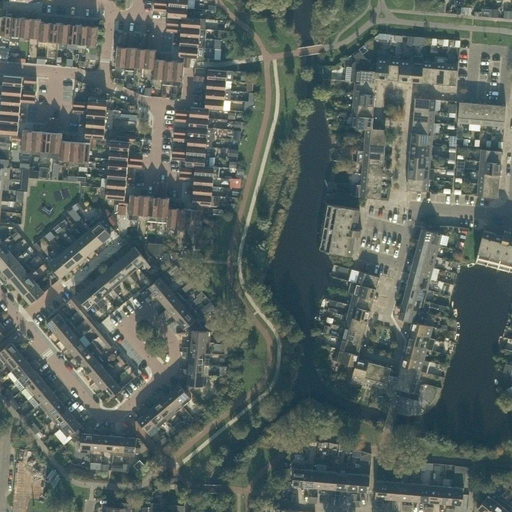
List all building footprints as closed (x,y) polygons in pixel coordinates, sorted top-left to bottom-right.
[(187,17),(188,8),(169,6),(168,16),(182,18),(182,17),(187,17)] [(49,41),(50,22),(50,20),(51,16),(45,15),(45,19),(45,22),(41,21),(39,38),(39,40),(49,41)] [(0,33),(0,37),(10,41),(10,35),(11,35),(12,16),(2,16),(1,29),(1,30),(1,31),(1,32),(1,33),(0,33)] [(10,35),(10,41),(14,41),(20,42),(20,36),(22,17),(12,16),(11,35),(10,35)] [(30,37),(31,18),(22,17),(20,36),(30,37)] [(68,43),(70,17),(64,17),(64,21),(65,21),(65,23),(60,23),(58,42),(68,43)] [(75,22),(76,18),(70,17),(68,43),(77,43),(79,25),(74,24),(74,22),(75,22)] [(182,18),(181,27),(205,29),(206,19),(187,17),(182,17),(182,18)] [(41,19),(31,18),(30,37),(39,38),(41,21),(41,19)] [(58,42),(60,23),(50,22),(49,41),(58,42)] [(87,44),(88,25),(79,25),(77,43),(87,44)] [(97,45),(99,26),(88,25),(87,44),(97,45)] [(181,27),(179,26),(167,25),(167,31),(172,32),(179,32),(179,31),(181,31),(180,36),(205,38),(206,29),(205,29),(181,27)] [(115,65),(115,69),(125,70),(125,69),(125,66),(126,66),(127,47),(127,45),(128,33),(123,32),(122,44),(123,44),(123,46),(117,46),(115,65)] [(125,69),(125,70),(134,70),(135,70),(135,66),(137,48),(132,47),(132,45),(133,45),(134,33),(128,33),(127,45),(127,47),(126,66),(125,66),(125,69)] [(152,47),(153,35),(147,34),(146,46),(146,48),(145,67),(154,68),(155,59),(156,59),(156,49),(151,49),(151,47),(152,47)] [(205,48),(205,38),(180,36),(180,46),(199,47),(205,48)] [(198,57),(199,47),(180,46),(179,56),(184,56),(190,57),(198,57)] [(145,67),(146,48),(137,48),(135,66),(145,67)] [(367,63),(367,70),(376,71),(376,78),(387,79),(390,55),(388,55),(387,59),(377,58),(377,64),(367,63)] [(390,55),(387,79),(389,79),(392,80),(399,80),(399,78),(400,72),(401,60),(391,59),(391,56),(390,55)] [(412,61),(410,81),(415,82),(422,82),(422,80),(423,62),(423,60),(423,57),(422,57),(421,56),(414,56),(413,57),(412,59),(412,61)] [(165,60),(156,59),(155,59),(154,68),(153,78),(163,79),(165,60)] [(186,62),(187,59),(184,59),(184,61),(174,60),(172,84),(182,85),(184,67),(190,67),(190,63),(186,62)] [(174,60),(170,60),(165,60),(163,79),(162,84),(172,84),(174,60)] [(399,78),(399,80),(406,81),(410,81),(412,61),(401,60),(400,72),(399,78)] [(445,82),(444,84),(451,85),(456,85),(458,61),(456,61),(456,64),(446,64),(445,82)] [(352,64),(350,81),(355,81),(370,82),(376,83),(376,78),(376,71),(367,70),(367,63),(354,62),(352,64)] [(422,80),(422,82),(428,83),(433,83),(435,63),(423,62),(422,80)] [(435,63),(433,83),(438,84),(444,84),(445,82),(446,64),(437,63),(435,63)] [(232,81),(233,71),(208,69),(208,74),(207,74),(205,75),(205,76),(205,79),(226,80),(232,81)] [(22,87),(23,77),(4,75),(3,85),(22,87)] [(226,90),(226,80),(205,79),(205,81),(204,81),(204,82),(206,84),(207,84),(207,88),(226,90)] [(351,90),(351,92),(375,94),(375,90),(375,89),(376,83),(370,82),(355,81),(354,91),(351,90)] [(21,96),(22,87),(3,85),(2,95),(21,96)] [(225,100),(226,90),(207,88),(206,98),(225,100)] [(351,92),(351,94),(354,94),(353,104),(365,105),(366,105),(367,105),(372,105),(374,106),(374,99),(375,97),(375,94),(351,92)] [(20,106),(21,96),(2,95),(1,104),(20,106)] [(106,109),(107,99),(88,98),(88,108),(106,109)] [(224,110),(225,100),(206,98),(205,108),(209,108),(209,109),(224,110)] [(414,105),(414,109),(438,111),(438,110),(435,109),(436,99),(417,98),(415,98),(414,105)] [(464,104),(465,102),(460,102),(457,125),(460,126),(460,122),(470,123),(471,105),(464,104)] [(448,112),(456,113),(457,104),(449,103),(448,112)] [(481,127),(483,104),(478,103),(478,105),(471,105),(470,123),(479,124),(479,127),(481,127)] [(19,115),(20,106),(1,104),(0,114),(19,115)] [(349,113),(349,115),(366,116),(373,117),(373,112),(374,106),(372,105),(367,105),(366,105),(365,105),(353,104),(352,113),(349,113)] [(487,106),(487,104),(483,104),(481,127),(483,127),(483,124),(492,125),(494,107),(487,106)] [(504,126),(506,105),(501,105),(501,107),(494,107),(492,125),(502,126),(502,129),(504,129),(504,126)] [(188,111),(188,116),(190,116),(209,118),(209,109),(209,108),(205,108),(191,106),(190,111),(188,111)] [(106,119),(106,109),(88,108),(87,118),(106,119)] [(413,114),(413,121),(415,121),(433,123),(434,113),(438,113),(438,111),(414,109),(413,114)] [(0,123),(19,125),(19,115),(0,114),(0,119),(0,123)] [(190,116),(188,116),(176,115),(175,121),(187,122),(187,121),(189,121),(189,126),(208,128),(209,118),(190,116)] [(349,115),(349,117),(352,117),(351,127),(366,128),(372,128),(372,122),(373,117),(366,116),(349,115)] [(105,129),(106,119),(87,118),(86,127),(105,129)] [(412,128),(412,132),(436,134),(436,132),(438,133),(439,124),(433,123),(415,121),(413,121),(412,128)] [(18,135),(19,125),(0,123),(0,133),(12,135),(12,140),(16,141),(17,137),(20,137),(20,135),(18,135)] [(186,130),(186,135),(188,136),(207,137),(208,128),(189,126),(189,130),(186,130)] [(104,139),(105,129),(86,127),(85,137),(91,138),(97,138),(104,139)] [(362,137),(362,139),(385,141),(386,136),(386,129),(384,129),(372,128),(366,128),(365,138),(362,137)] [(31,155),(33,131),(23,130),(23,135),(20,135),(20,137),(17,137),(16,141),(22,141),(21,149),(21,155),(31,155)] [(41,156),(43,131),(33,131),(31,155),(41,156)] [(50,157),(52,132),(43,131),(41,156),(50,157)] [(62,133),(58,133),(52,132),(50,157),(59,158),(60,152),(61,140),(62,140),(62,133)] [(412,137),(411,144),(413,144),(432,145),(432,136),(436,136),(436,134),(412,132),(412,137)] [(186,140),(185,141),(188,141),(187,145),(206,147),(207,137),(188,136),(186,135),(186,140)] [(130,141),(123,140),(111,139),(110,150),(129,151),(130,141)] [(362,139),(362,141),(365,141),(364,151),(382,152),(385,152),(385,146),(385,141),(362,139)] [(71,141),(62,140),(61,140),(60,152),(59,158),(59,159),(69,160),(71,141)] [(80,142),(77,141),(71,141),(69,160),(79,161),(80,142)] [(90,143),(89,142),(80,142),(79,161),(89,162),(90,148),(90,143)] [(410,150),(410,155),(434,157),(434,155),(431,155),(432,145),(413,144),(411,144),(410,150)] [(185,149),(184,155),(205,156),(206,147),(187,145),(187,149),(185,149)] [(502,156),(502,151),(478,149),(478,151),(481,151),(480,161),(499,162),(499,156),(502,156)] [(128,161),(129,151),(110,150),(109,159),(128,161)] [(360,160),(360,162),(384,164),(384,159),(385,152),(382,152),(364,151),(363,160),(360,160)] [(184,155),(184,160),(186,160),(186,165),(195,166),(195,165),(205,166),(205,165),(205,156),(184,155)] [(410,160),(409,166),(411,166),(424,168),(430,168),(430,158),(434,159),(434,157),(410,155),(410,160)] [(8,167),(9,160),(0,158),(0,178),(13,179),(9,179),(10,168),(8,167)] [(127,170),(128,161),(109,159),(108,169),(127,170)] [(498,169),(499,162),(480,161),(480,171),(476,170),(476,172),(500,174),(500,169),(498,169)] [(360,162),(360,164),(363,164),(362,173),(380,175),(383,175),(383,169),(384,164),(360,162)] [(205,165),(205,166),(195,165),(195,166),(195,175),(213,176),(214,166),(205,165)] [(408,173),(408,178),(432,180),(434,180),(434,169),(430,168),(424,168),(411,166),(409,166),(408,173)] [(126,180),(127,170),(108,169),(108,178),(126,180)] [(500,179),(500,174),(476,172),(476,174),(479,174),(479,184),(497,185),(497,178),(500,179)] [(358,183),(358,185),(382,187),(382,182),(383,175),(380,175),(362,173),(361,183),(358,183)] [(192,175),(192,180),(194,180),(194,184),(213,186),(213,176),(195,175),(192,175)] [(242,177),(231,176),(231,185),(241,186),(242,177)] [(12,184),(13,179),(0,178),(0,189),(2,189),(8,190),(9,184),(12,184)] [(126,189),(126,180),(108,178),(107,188),(126,189)] [(408,182),(407,189),(409,190),(428,191),(428,181),(432,181),(432,180),(408,178),(408,182)] [(212,195),(213,186),(194,184),(193,194),(212,195)] [(496,192),(497,185),(479,184),(478,193),(475,193),(474,195),(498,197),(499,192),(496,192)] [(358,185),(358,186),(361,187),(360,197),(366,197),(375,198),(378,198),(381,198),(381,191),(382,187),(358,185)] [(101,191),(101,198),(106,198),(119,199),(119,205),(123,205),(124,202),(126,202),(127,199),(125,199),(126,189),(107,188),(102,187),(101,191)] [(1,197),(2,189),(0,189),(0,200),(9,201),(9,197),(1,197)] [(139,214),(140,195),(130,194),(130,200),(127,199),(126,202),(124,202),(123,205),(126,206),(129,206),(129,213),(139,214)] [(211,206),(212,195),(193,194),(192,204),(198,204),(204,205),(211,206)] [(148,215),(150,196),(140,195),(139,214),(148,215)] [(148,215),(148,221),(157,221),(158,215),(159,196),(150,196),(148,215)] [(170,197),(165,197),(159,196),(158,215),(157,221),(166,222),(167,216),(168,207),(169,207),(170,197)] [(9,204),(9,201),(0,200),(0,210),(0,211),(1,204),(9,204)] [(86,204),(82,200),(77,204),(81,208),(86,204)] [(359,209),(328,203),(326,203),(318,249),(339,252),(351,254),(354,242),(350,242),(351,236),(354,237),(354,235),(360,236),(361,229),(355,228),(355,226),(353,226),(354,220),(357,221),(359,209)] [(77,210),(73,205),(68,209),(72,214),(77,210)] [(108,207),(103,210),(106,215),(111,211),(108,207)] [(178,208),(169,207),(168,207),(167,216),(166,222),(166,226),(176,227),(178,208)] [(187,208),(186,227),(196,228),(196,226),(203,227),(204,215),(203,215),(203,211),(200,210),(200,207),(197,207),(197,209),(196,209),(187,208)] [(187,208),(183,208),(178,208),(176,227),(186,227),(187,208)] [(99,221),(93,226),(88,220),(86,222),(102,242),(111,235),(99,221)] [(94,249),(102,242),(86,222),(83,225),(88,231),(82,235),(94,249)] [(439,244),(442,234),(424,229),(422,236),(420,235),(419,240),(442,246),(442,244),(439,244)] [(509,238),(511,232),(504,230),(503,236),(501,235),(500,238),(495,236),(496,233),(484,230),(475,263),(511,272),(511,240),(511,241),(511,238),(509,238)] [(82,235),(77,240),(72,234),(69,236),(86,256),(94,249),(82,235)] [(0,244),(8,237),(6,235),(0,239),(0,244)] [(78,263),(86,256),(69,236),(67,239),(72,244),(66,249),(78,263)] [(4,245),(10,240),(8,237),(0,244),(0,258),(9,251),(4,245)] [(441,248),(442,246),(419,240),(418,245),(420,245),(418,252),(436,256),(438,247),(441,248)] [(143,247),(139,251),(135,246),(126,253),(138,267),(143,262),(148,268),(151,266),(146,260),(151,256),(143,247)] [(193,258),(194,248),(186,247),(185,258),(193,258)] [(66,249),(60,254),(55,248),(53,250),(69,270),(78,263),(66,249)] [(61,277),(69,270),(53,250),(50,252),(55,258),(49,263),(61,277)] [(20,251),(14,256),(9,251),(0,258),(0,267),(2,270),(22,254),(20,251)] [(433,266),(436,256),(418,252),(416,258),(414,258),(413,262),(436,268),(436,266),(433,266)] [(132,272),(138,267),(126,253),(118,260),(134,280),(137,278),(132,272)] [(18,261),(24,257),(22,254),(2,270),(9,279),(23,267),(18,261)] [(132,282),(134,280),(118,260),(109,267),(121,281),(127,276),(132,282)] [(413,262),(412,267),(414,267),(412,274),(427,278),(430,278),(436,280),(439,269),(436,268),(425,265),(413,262)] [(34,268),(28,273),(23,267),(9,279),(16,287),(36,270),(34,268)] [(116,286),(121,281),(109,267),(101,274),(118,294),(120,292),(116,286)] [(32,278),(38,273),(36,270),(16,287),(23,295),(37,284),(32,278)] [(378,281),(379,276),(356,270),(355,273),(359,273),(356,283),(374,287),(376,281),(378,281)] [(115,296),(118,294),(101,274),(93,281),(105,295),(110,290),(115,296)] [(430,278),(412,274),(410,280),(408,280),(407,284),(430,290),(431,288),(428,288),(430,278)] [(151,300),(168,286),(160,277),(149,287),(153,292),(148,297),(151,300)] [(99,300),(105,295),(93,281),(85,288),(101,308),(104,306),(99,300)] [(351,281),(348,292),(350,293),(356,294),(373,299),(374,295),(372,294),(374,287),(356,283),(351,281)] [(48,284),(42,289),(37,284),(23,295),(31,304),(44,292),(50,287),(48,284)] [(430,292),(430,290),(407,284),(406,289),(408,289),(406,296),(424,300),(427,291),(430,292)] [(163,304),(174,294),(168,286),(151,300),(153,303),(159,299),(163,304)] [(99,310),(101,308),(85,288),(76,296),(88,309),(94,304),(99,310)] [(165,316),(182,302),(184,300),(177,291),(174,294),(163,304),(167,308),(162,313),(165,316)] [(372,303),(373,299),(350,293),(350,295),(353,295),(350,305),(368,309),(370,303),(372,303)] [(422,310),(424,300),(406,296),(405,302),(402,302),(401,306),(424,312),(425,311),(422,310)] [(177,320),(188,310),(182,302),(165,316),(167,320),(173,315),(177,320)] [(366,316),(368,309),(350,305),(348,314),(345,313),(344,315),(367,321),(369,317),(366,316)] [(426,313),(424,312),(401,306),(400,311),(402,311),(400,318),(412,321),(418,323),(418,322),(423,324),(426,313)] [(188,310),(177,320),(184,329),(188,325),(191,328),(195,325),(198,322),(202,318),(193,307),(188,310)] [(54,332),(65,322),(58,313),(47,323),(54,332)] [(108,324),(116,319),(111,313),(104,318),(108,324)] [(366,326),(367,321),(344,315),(344,317),(347,318),(344,327),(362,332),(364,325),(366,326)] [(85,319),(92,328),(96,324),(89,316),(85,319)] [(61,340),(75,328),(68,319),(65,322),(54,332),(61,340)] [(418,322),(418,323),(412,321),(414,322),(413,328),(411,328),(409,332),(433,338),(433,337),(430,336),(432,326),(423,324),(418,322)] [(202,331),(202,326),(198,322),(195,325),(191,328),(192,330),(191,341),(206,342),(210,343),(211,331),(202,331)] [(361,338),(362,332),(344,327),(342,336),(339,335),(338,337),(361,343),(363,339),(361,338)] [(68,348),(79,338),(82,336),(75,328),(61,340),(68,348)] [(106,344),(110,341),(103,332),(99,336),(103,340),(106,344)] [(432,340),(433,338),(409,332),(408,337),(410,337),(409,344),(427,349),(429,339),(432,340)] [(360,348),(361,343),(338,337),(338,339),(341,339),(339,349),(356,354),(358,347),(360,348)] [(75,356),(86,347),(79,338),(68,348),(75,356)] [(205,353),(206,342),(191,341),(190,352),(205,353)] [(19,350),(18,350),(11,342),(0,351),(0,357),(4,363),(19,350)] [(82,365),(96,353),(89,344),(86,347),(75,356),(82,365)] [(424,358),(427,349),(409,344),(407,350),(405,350),(404,354),(427,360),(427,359),(424,358)] [(21,354),(27,349),(24,346),(18,350),(19,350),(4,363),(11,371),(14,368),(25,359),(21,354)] [(355,360),(356,354),(339,349),(336,358),(333,357),(332,360),(355,365),(355,366),(357,361),(355,360)] [(190,352),(189,363),(202,364),(204,364),(209,364),(210,353),(205,353),(190,352)] [(89,373),(100,363),(103,361),(96,353),(82,365),(89,373)] [(402,359),(401,365),(403,366),(421,371),(426,372),(429,361),(427,360),(404,354),(402,359)] [(14,368),(11,371),(13,373),(18,379),(21,377),(38,362),(35,359),(30,364),(25,359),(19,364),(14,368)] [(362,384),(368,361),(364,360),(363,362),(357,361),(355,366),(355,365),(352,378),(361,381),(360,384),(362,384)] [(372,365),(373,363),(368,361),(362,384),(364,385),(365,382),(374,384),(379,366),(372,365)] [(35,370),(41,366),(38,362),(21,377),(18,379),(25,387),(39,375),(35,370)] [(96,381),(107,371),(100,363),(89,373),(96,381)] [(204,375),(204,364),(189,363),(189,369),(182,369),(181,373),(188,373),(204,375)] [(385,390),(391,367),(386,366),(386,368),(379,366),(374,384),(383,387),(383,390),(385,390)] [(418,380),(421,371),(403,366),(401,372),(399,372),(398,376),(421,382),(421,381),(418,380)] [(103,389),(114,380),(107,371),(96,381),(103,389)] [(207,375),(204,375),(188,373),(187,385),(186,386),(189,390),(192,387),(192,385),(203,386),(203,385),(206,386),(207,375)] [(49,375),(44,380),(39,375),(25,387),(32,396),(46,383),(52,379),(49,375)] [(397,381),(395,388),(397,388),(401,389),(399,395),(418,400),(420,394),(415,392),(417,383),(420,384),(421,382),(398,376),(397,381)] [(110,398),(122,388),(114,380),(103,389),(110,398)] [(39,404),(53,392),(46,383),(32,396),(39,404)] [(186,386),(183,389),(179,384),(171,392),(183,406),(191,399),(189,396),(186,393),(189,390),(186,386)] [(192,387),(189,390),(194,396),(197,394),(192,387)] [(171,392),(166,396),(161,390),(158,393),(175,413),(183,406),(171,392)] [(63,392),(58,397),(53,392),(39,404),(46,412),(66,396),(63,392)] [(159,401),(154,406),(166,420),(175,413),(158,393),(155,396),(159,401)] [(63,403),(68,399),(66,396),(46,412),(53,420),(67,408),(63,403)] [(154,406),(149,410),(145,404),(142,407),(156,424),(158,427),(166,420),(154,406)] [(399,404),(396,412),(410,416),(412,407),(399,404)] [(147,432),(156,424),(142,407),(138,410),(143,415),(137,420),(147,432)] [(77,409),(71,413),(67,408),(53,420),(60,429),(80,412),(77,409)] [(77,420),(82,415),(80,412),(60,429),(67,437),(70,435),(72,438),(76,434),(80,431),(78,428),(81,425),(77,420)] [(104,435),(104,428),(100,427),(99,434),(93,434),(92,449),(102,450),(104,435)] [(129,437),(130,430),(126,430),(125,437),(124,455),(134,456),(135,453),(136,438),(129,437)] [(93,434),(82,433),(80,431),(76,434),(79,438),(81,438),(80,448),(81,448),(81,452),(91,453),(92,449),(93,434)] [(114,436),(104,435),(102,450),(113,451),(114,436)] [(124,455),(125,437),(114,436),(113,451),(113,454),(124,455)] [(160,450),(170,441),(166,437),(156,445),(160,450)] [(303,486),(305,469),(294,468),(292,485),(303,486)] [(314,487),(316,470),(305,469),(303,486),(314,487)] [(325,488),(326,470),(316,470),(314,487),(325,488)] [(336,489),(337,471),(326,470),(325,488),(336,489)] [(346,490),(348,472),(337,471),(336,489),(346,490)] [(357,491),(359,473),(348,472),(346,490),(357,491)] [(368,492),(370,474),(359,473),(357,491),(368,492)] [(386,498),(388,481),(377,480),(376,484),(375,497),(386,498)] [(397,499),(399,482),(388,481),(386,498),(397,499)] [(408,500),(409,483),(399,482),(397,499),(408,500)] [(419,501),(420,483),(409,483),(408,500),(419,501)] [(429,502),(431,484),(420,483),(419,501),(429,502)] [(440,503),(442,485),(431,484),(429,502),(440,503)] [(451,504),(452,486),(442,485),(440,503),(451,504)] [(462,505),(464,487),(452,486),(451,504),(462,505)] [(508,488),(501,496),(505,499),(511,491),(508,488)] [(482,511),(488,511),(497,501),(488,494),(477,508),(482,511)] [(502,511),(505,508),(497,501),(488,511),(502,511)] [(130,511),(132,503),(120,502),(120,508),(105,506),(104,511),(130,511)] [(162,504),(151,503),(150,511),(166,511),(167,511),(161,511),(162,504)]
